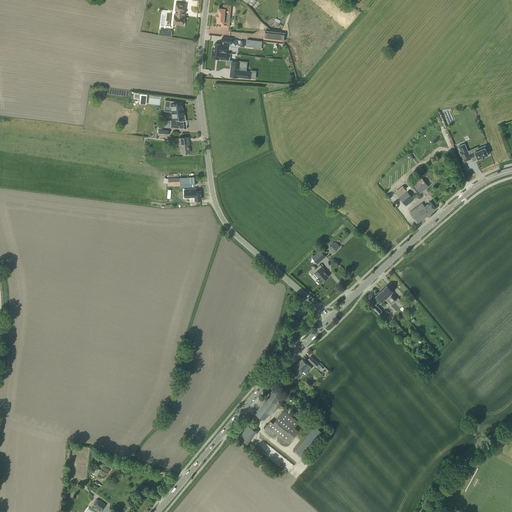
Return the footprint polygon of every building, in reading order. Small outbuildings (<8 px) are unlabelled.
[(185,4),(180,4),(176,3),(175,10),(175,14),(174,14),(173,23),(183,25),(184,16),(183,16),(183,13),(184,13),(185,4)] [(218,8),(218,13),(217,13),(217,17),(217,22),(222,23),(221,26),(229,27),(229,20),(224,19),(225,12),(230,12),(231,5),(223,5),(223,8),(218,8)] [(265,31),(264,39),(283,41),(284,33),(278,32),(275,32),(265,31)] [(213,47),(212,51),(226,53),(227,45),(226,45),(226,43),(230,43),(230,45),(236,46),(237,39),(232,39),(232,38),(222,37),(221,44),(215,43),(214,47),(213,47)] [(247,40),(246,46),(253,47),(258,48),(258,43),(261,44),(262,41),(258,41),(247,40)] [(226,53),(212,51),(211,57),(220,58),(220,59),(227,60),(226,64),(231,64),(232,61),(232,62),(233,61),(229,60),(230,53),(229,53),(226,53)] [(232,62),(232,61),(231,64),(230,76),(235,77),(238,77),(251,79),(251,71),(238,70),(239,62),(237,62),(232,62)] [(183,127),(184,126),(183,125),(183,124),(182,121),(186,121),(185,113),(183,113),(182,106),(182,102),(181,102),(180,102),(177,102),(177,101),(165,100),(166,100),(165,107),(171,107),(172,112),(173,119),(175,119),(175,121),(171,120),(170,127),(183,129),(183,127)] [(181,153),(190,152),(188,137),(179,138),(181,153)] [(459,152),(464,162),(471,159),(471,158),(476,156),(478,159),(481,157),(482,158),(485,157),(484,156),(488,155),(487,152),(488,151),(487,150),(486,146),(485,145),(484,146),(478,148),(479,148),(477,149),(478,150),(473,152),(474,152),(469,154),(464,144),(458,146),(461,151),(459,152)] [(196,176),(181,177),(181,186),(196,186),(196,176)] [(411,187),(418,195),(429,186),(422,178),(411,187)] [(188,188),(178,189),(179,199),(178,199),(178,201),(179,201),(179,207),(189,206),(189,200),(189,193),(188,188)] [(191,196),(191,197),(191,201),(192,202),(195,202),(195,200),(200,200),(200,192),(195,192),(191,192),(191,196)] [(436,209),(433,205),(430,202),(425,206),(423,203),(410,212),(418,223),(436,209)] [(339,246),(335,242),(329,247),(334,252),(339,246)] [(312,257),(317,263),(325,256),(320,250),(312,257)] [(314,270),(312,268),(309,271),(312,275),(315,273),(318,278),(318,279),(317,280),(320,284),(322,282),(328,276),(323,271),(325,270),(320,265),(314,270)] [(382,290),(400,308),(405,314),(407,313),(404,310),(405,309),(402,306),(404,304),(398,297),(396,299),(391,293),(393,291),(391,289),(387,285),(382,290)] [(382,290),(377,295),(374,298),(378,301),(380,304),(385,299),(391,305),(397,311),(400,308),(382,290)] [(378,314),(382,311),(377,305),(373,308),(378,314)] [(389,317),(384,312),(380,316),(384,321),(389,317)] [(311,356),(308,359),(316,367),(319,369),(322,366),(319,363),(311,356)] [(306,362),(302,358),(294,367),(297,370),(300,374),(303,376),(309,371),(312,368),(306,362)] [(301,375),(294,369),(283,383),(288,388),(293,382),(295,383),(299,378),(301,375)] [(284,392),(279,389),(275,386),(255,414),(264,420),(269,413),(271,415),(279,403),(277,402),(284,392)] [(276,420),(273,423),(271,421),(266,426),(267,427),(265,429),(273,436),(275,433),(288,444),(298,430),(294,427),(299,422),(283,410),(276,420)] [(240,439),(251,444),(257,430),(247,425),(240,439)] [(304,458),(324,433),(315,426),(295,451),(304,458)] [(95,466),(91,473),(96,476),(100,469),(95,466)] [(106,505),(97,499),(94,504),(102,510),(106,505)]
